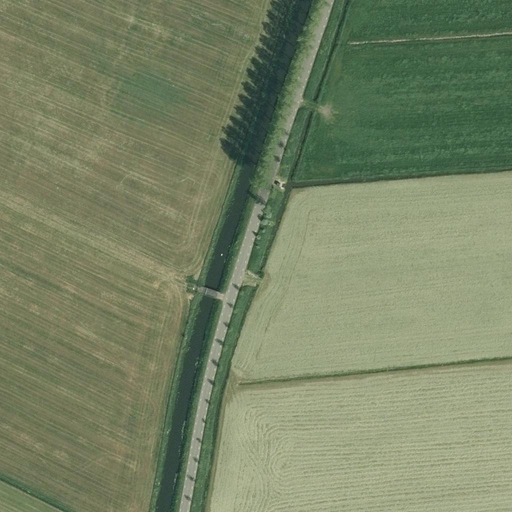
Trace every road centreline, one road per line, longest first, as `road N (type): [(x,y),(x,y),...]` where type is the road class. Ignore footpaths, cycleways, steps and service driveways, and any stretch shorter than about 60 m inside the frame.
road 1 (tertiary): [(186,511),(222,326),(329,0)]
road 2 (track): [(0,195),(230,298)]
